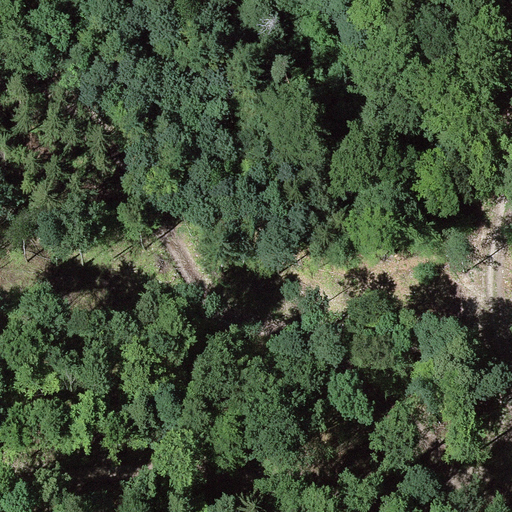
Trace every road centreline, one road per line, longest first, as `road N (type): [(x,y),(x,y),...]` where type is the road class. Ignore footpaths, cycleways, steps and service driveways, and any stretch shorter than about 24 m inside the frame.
road 1 (track): [(0,78),(19,74),(44,83),(82,109),(133,166),(218,308),(330,354),(400,412)]
road 2 (track): [(0,488),(119,468),(221,470),(386,493),(449,496),(482,486)]
road 3 (track): [(511,369),(499,313),(511,195)]
